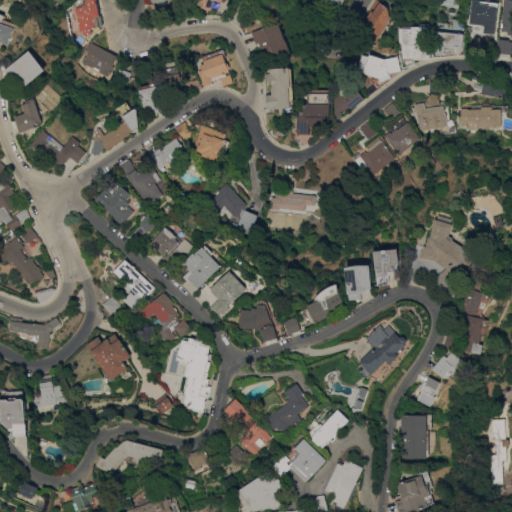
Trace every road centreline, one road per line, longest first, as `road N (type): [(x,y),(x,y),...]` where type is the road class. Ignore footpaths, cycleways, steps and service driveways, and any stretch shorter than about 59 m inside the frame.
road 1 (residential): [(380,511),(391,409),(439,330),(434,302),(417,293),(397,293),(312,335),(233,358),(212,425),(191,439),(119,426),(99,437),(77,473),(51,479),(0,434)]
road 2 (residential): [(511,66),(434,66),(302,159),(276,156),(256,132),(252,104),(220,96),(40,197)]
road 3 (residential): [(233,358),(186,297),(81,202),(40,197),(16,159),(0,91)]
road 4 (residential): [(0,347),(44,363),(86,331),(93,297),(77,269)]
road 5 (residential): [(237,27),(129,40),(106,0)]
